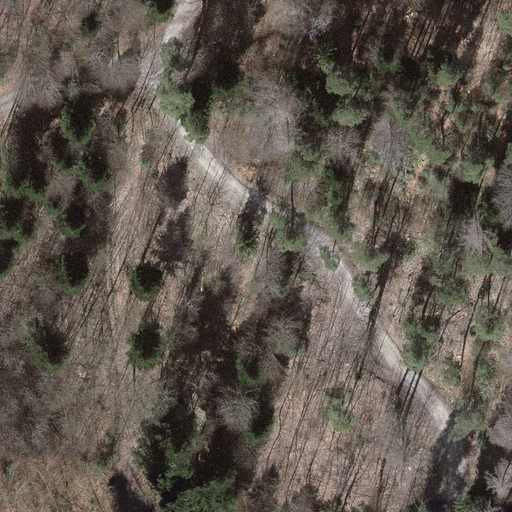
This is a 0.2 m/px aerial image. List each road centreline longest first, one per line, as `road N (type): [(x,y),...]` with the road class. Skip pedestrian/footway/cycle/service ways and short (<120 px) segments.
road 1 (track): [(201,0),(161,68),(179,124),(218,181),(330,258),(454,443),(454,511)]
road 2 (track): [(112,511),(84,388),(125,142)]
road 3 (track): [(161,68),(22,100),(0,115)]
